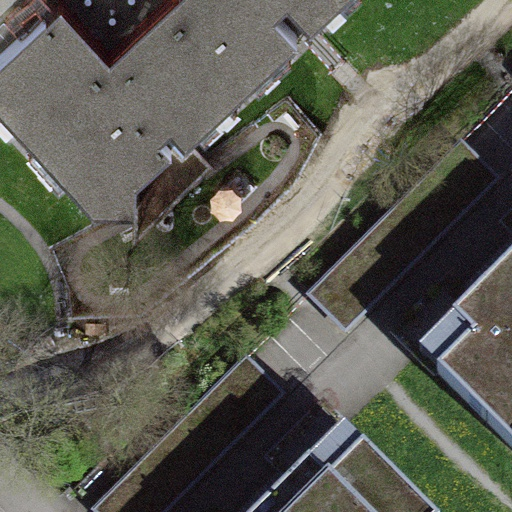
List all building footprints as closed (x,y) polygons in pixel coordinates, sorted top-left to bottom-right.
[(50,15),(0,61),(0,119),(103,229),(347,0),(164,0),(96,65),(50,15)] [(312,286),(352,323),(432,239),(393,202),(312,286)] [(419,351),(511,445),(511,260),(500,272),(419,351)] [(428,511),(338,425),(260,506),(254,511),(428,511)] [(123,476),(99,511),(152,511),(160,500),(123,476)]
